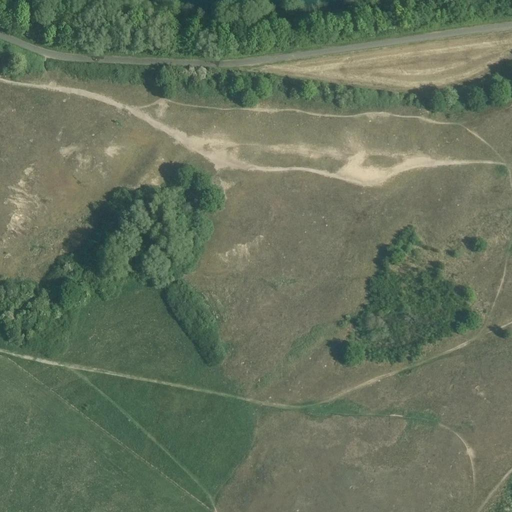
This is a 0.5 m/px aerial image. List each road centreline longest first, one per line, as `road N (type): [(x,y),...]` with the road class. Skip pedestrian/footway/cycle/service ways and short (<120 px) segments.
road 1 (track): [(0,75),(92,92),(201,139),(511,166)]
road 2 (track): [(59,364),(305,408),(511,326)]
road 3 (track): [(136,108),(273,107),(460,123),(511,99)]
road 4 (track): [(216,511),(186,473),(95,391),(59,364),(0,348)]
